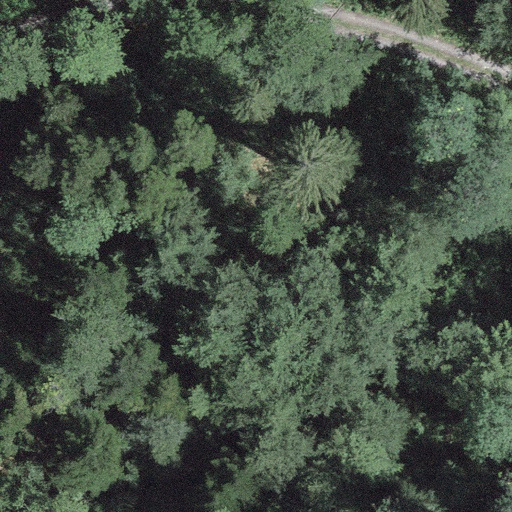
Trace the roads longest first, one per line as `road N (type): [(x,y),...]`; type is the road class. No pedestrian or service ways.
road 1 (track): [(511,84),(409,38),(240,0)]
road 2 (track): [(145,0),(0,29)]
